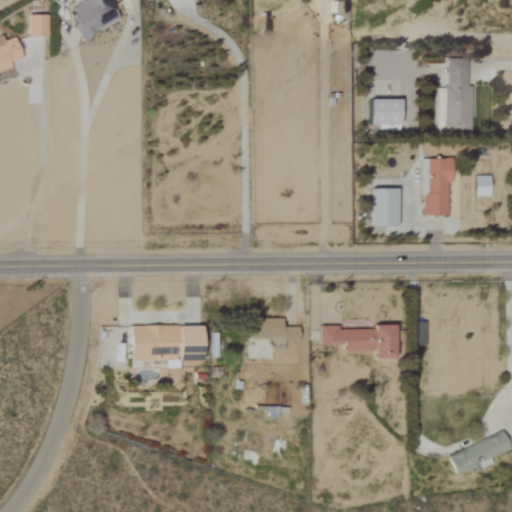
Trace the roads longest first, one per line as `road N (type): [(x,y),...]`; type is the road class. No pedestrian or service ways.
road 1 (tertiary): [(511,264),(0,267)]
road 2 (residential): [(12,511),(64,404),(80,266)]
